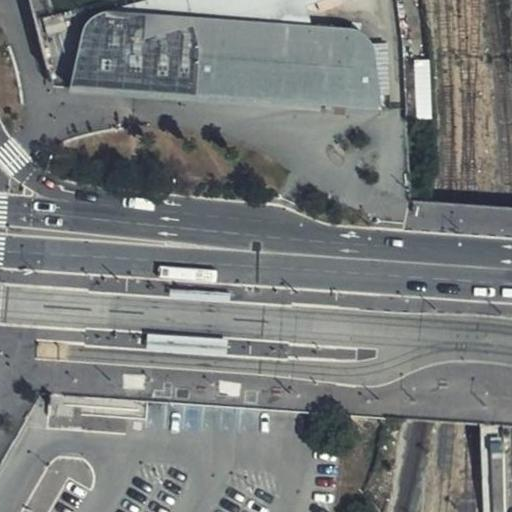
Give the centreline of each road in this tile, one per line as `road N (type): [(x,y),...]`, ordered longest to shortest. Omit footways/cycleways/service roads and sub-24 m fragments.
road 1 (secondary): [(115,241),(511,268)]
road 2 (secondary): [(115,241),(0,146)]
